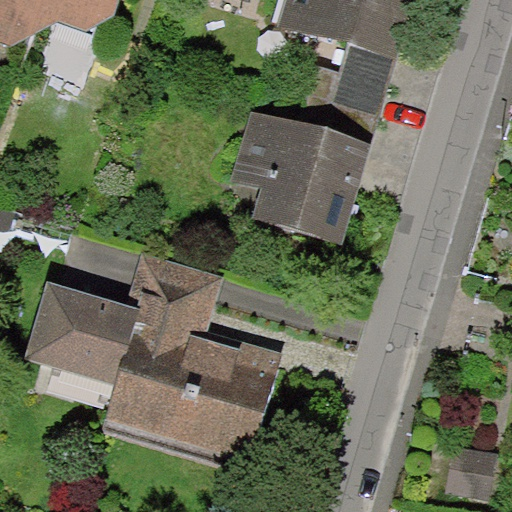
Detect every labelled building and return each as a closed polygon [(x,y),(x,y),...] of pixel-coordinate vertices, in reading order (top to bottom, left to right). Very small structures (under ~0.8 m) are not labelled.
[(0,0),(0,54),(11,58),(51,27),(78,39),(105,31),(113,0),(0,0)] [(413,0),(285,0),(275,33),(348,57),(340,80),(315,72),(296,130),(363,152),(413,0)] [(363,154),(252,121),(233,183),(266,193),(255,231),(333,255),(363,154)] [(130,320),(41,296),(22,367),(109,391),(97,436),(255,480),(288,362),(208,340),(222,287),(145,266),(130,320)] [(497,462),(439,452),(434,483),(491,493),(497,462)]
